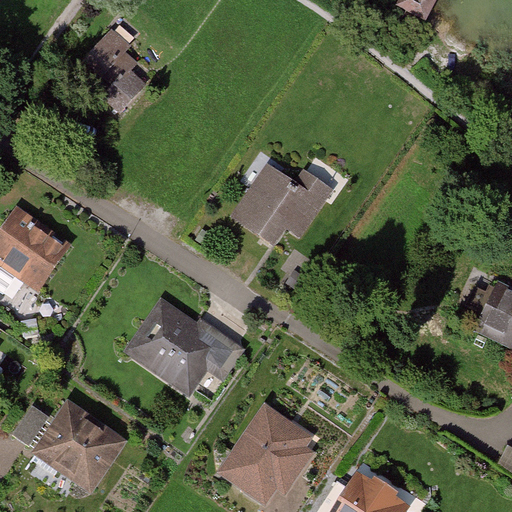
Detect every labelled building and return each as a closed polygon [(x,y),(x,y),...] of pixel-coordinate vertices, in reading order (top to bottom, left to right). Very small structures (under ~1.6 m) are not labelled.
[(404,0),(397,13),(428,30),(443,0),(404,0)] [(104,98),(121,114),(144,88),(128,73),(135,66),(123,55),(128,50),(112,35),(87,63),(114,87),(104,98)] [(266,172),(233,218),(271,244),(283,227),(300,239),(332,193),(316,181),(313,185),(302,178),(295,187),(280,177),(278,180),(266,172)] [(0,235),(0,269),(41,298),(73,252),(17,212),(0,235)] [(511,293),(498,286),(476,331),(511,348),(511,293)] [(165,300),(128,356),(190,398),(209,369),(227,382),(250,348),(206,319),(202,325),(165,300)] [(72,403),(35,456),(97,498),(133,445),(72,403)] [(269,404),(220,474),(269,509),(319,440),(269,404)] [(49,419),(32,408),(12,437),(29,448),(49,419)] [(511,454),(508,453),(500,468),(511,476),(511,454)] [(362,472),(336,511),(413,511),(417,506),(362,472)]
